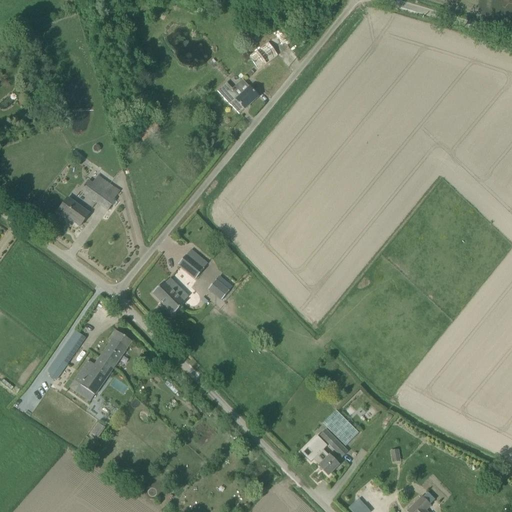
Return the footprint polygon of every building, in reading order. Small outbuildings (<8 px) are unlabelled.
[(268,43),(249,57),(258,70),(277,56),(268,43)] [(249,88),(239,97),(226,83),(217,92),(230,106),(239,115),(239,114),(244,109),(244,110),(258,97),(249,88)] [(159,129),(152,120),(136,132),(143,142),(159,129)] [(208,141),(206,146),(211,149),(214,143),(208,141)] [(114,199),(119,192),(98,176),(93,184),(88,181),(80,192),(107,212),(115,200),(114,199)] [(89,214),(67,199),(57,213),(68,220),(69,219),(80,227),(89,214)] [(186,256),(178,266),(195,280),(203,270),(186,256)] [(215,281),(207,290),(221,301),(229,292),(215,281)] [(164,282),(152,294),(173,315),(185,303),(183,302),(188,297),(179,288),(174,293),(164,282)] [(100,359),(113,368),(132,342),(115,331),(108,341),(111,342),(100,359)] [(70,338),(68,341),(78,349),(81,345),(70,338)] [(56,358),(67,365),(75,353),(65,346),(56,358)] [(55,381),(67,365),(56,358),(47,371),(50,373),(48,376),(55,381)] [(90,402),(94,396),(113,368),(100,359),(95,366),(89,362),(75,382),(74,381),(70,388),(90,402)] [(358,433),(335,411),(322,424),(345,447),(358,433)] [(98,438),(105,428),(98,423),(91,433),(98,438)] [(325,430),(320,436),(341,458),(347,452),(325,430)] [(317,439),(309,447),(315,454),(311,459),(319,466),(318,466),(328,476),(338,466),(329,456),(321,449),(325,446),(326,447),(327,447),(317,437),(316,437),(317,439)] [(400,461),(398,449),(389,451),(391,463),(400,461)] [(426,511),(425,511),(430,506),(421,497),(407,511),(426,511)]
